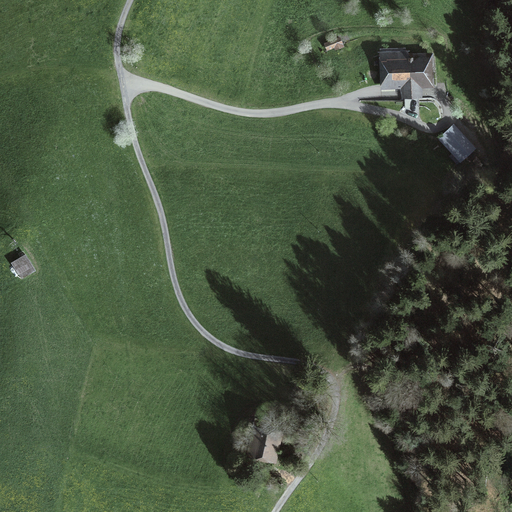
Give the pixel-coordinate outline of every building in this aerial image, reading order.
[(343,46),(340,38),(325,43),(327,49),(335,46),(336,49),(343,46)] [(387,82),(434,80),(433,52),(386,54),(387,82)] [(419,88),(404,88),(404,97),(419,96),(419,88)] [(472,149),(452,127),(441,137),(461,160),(472,149)] [(13,265),(21,278),(35,270),(27,256),(13,265)] [(309,431),(257,418),(254,431),(257,431),(253,451),(273,456),(278,436),(306,443),(309,431)]
